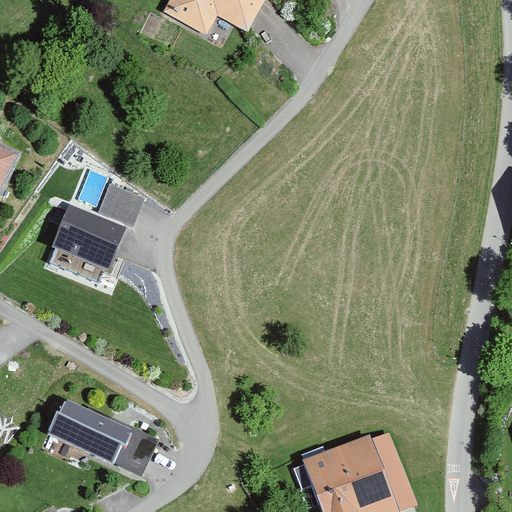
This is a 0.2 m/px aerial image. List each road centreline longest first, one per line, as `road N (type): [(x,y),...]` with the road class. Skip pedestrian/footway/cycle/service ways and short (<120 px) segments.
road 1 (residential): [(136,511),(191,469),(206,432),(203,374),(169,281),(168,235),(300,99),(368,0)]
road 2 (residential): [(462,511),(467,397),(510,155),(511,72)]
